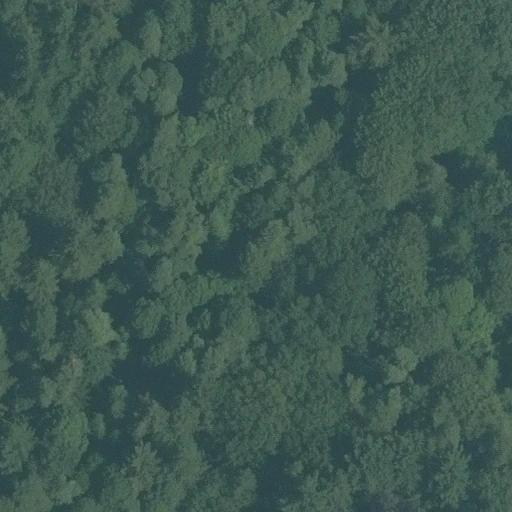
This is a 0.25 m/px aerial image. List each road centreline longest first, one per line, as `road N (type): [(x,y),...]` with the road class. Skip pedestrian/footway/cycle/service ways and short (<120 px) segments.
road 1 (unknown): [(511,457),(426,353),(396,270),(400,216)]
road 2 (track): [(0,105),(81,111),(120,0)]
